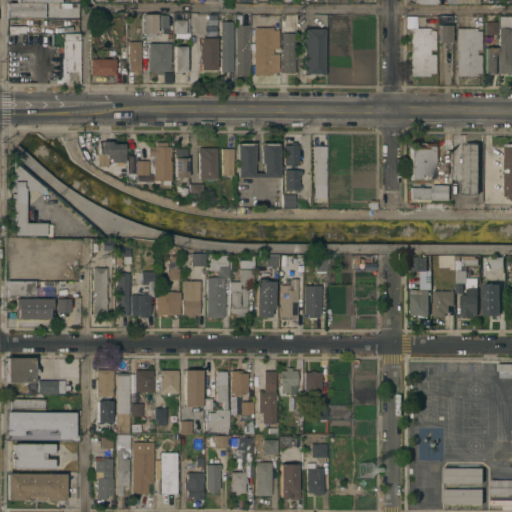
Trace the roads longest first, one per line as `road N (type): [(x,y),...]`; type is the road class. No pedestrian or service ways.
road 1 (tertiary): [(0,115),(511,113)]
road 2 (residential): [(0,345),(511,347)]
road 3 (residential): [(392,265),(392,511)]
road 4 (residential): [(392,0),(391,205)]
